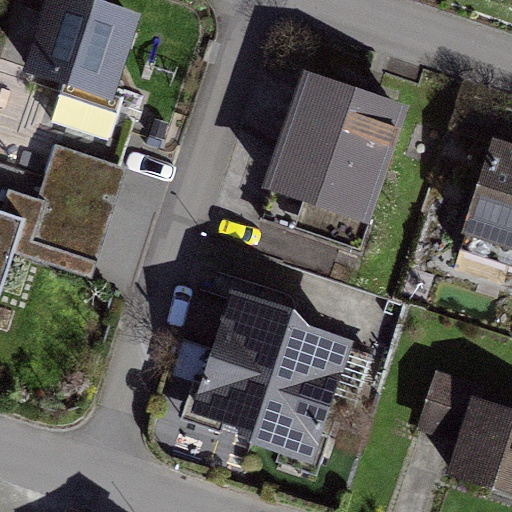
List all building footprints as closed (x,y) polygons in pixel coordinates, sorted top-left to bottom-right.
[(109,102),(136,25),(63,0),(41,0),(17,69),(109,102)] [(401,123),(308,91),(270,200),(363,232),(401,123)] [(511,165),(492,159),(467,238),(511,251),(511,165)] [(111,185),(34,165),(20,222),(96,242),(111,185)] [(0,284),(20,222),(0,215),(0,284)] [(264,322),(228,311),(190,429),(308,466),(346,348),(296,332),(264,322)] [(511,413),(435,386),(414,444),(436,452),(455,459),(445,488),(511,511),(511,413)]
